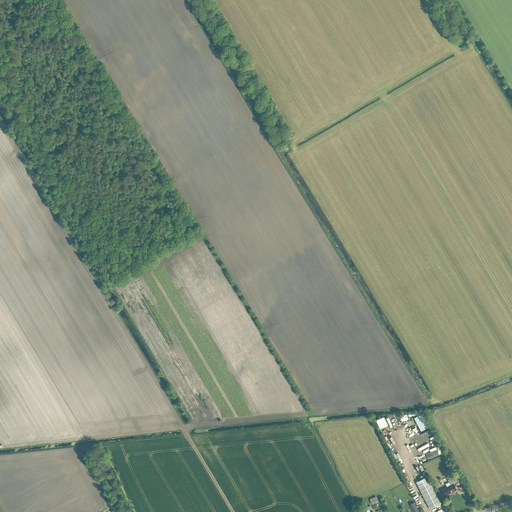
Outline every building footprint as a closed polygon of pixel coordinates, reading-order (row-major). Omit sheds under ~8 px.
[(414,418),(421,431),(430,426),(423,413),(414,418)] [(377,419),(381,428),(389,424),(385,415),(377,419)] [(437,447),(431,449),(431,451),(427,452),(429,456),(439,452),(437,447)] [(450,484),(441,489),(444,496),(451,492),(452,493),(455,492),(454,491),(457,489),(454,483),(458,481),(455,475),(448,479),(450,484)] [(416,482),(430,509),(441,503),(427,476),(416,482)] [(372,504),(378,501),(376,496),(370,499),(372,504)] [(413,511),(416,511),(419,511),(414,502),(410,504),(413,511)]
